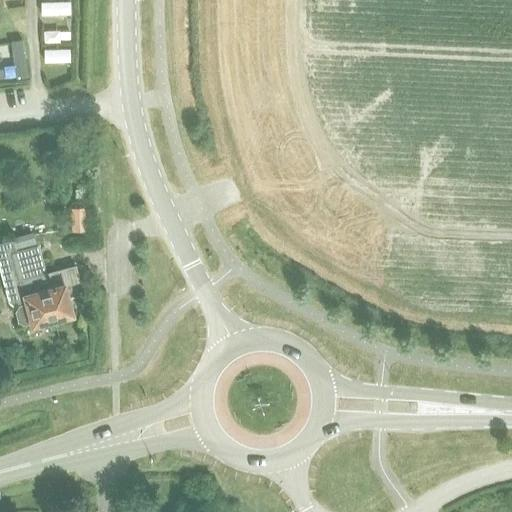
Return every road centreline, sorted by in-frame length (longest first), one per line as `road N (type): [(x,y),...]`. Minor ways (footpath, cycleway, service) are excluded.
road 1 (tertiary): [(234,351),(134,123),(123,0)]
road 2 (secondary): [(0,473),(205,417)]
road 3 (secondary): [(511,414),(326,406)]
road 4 (secondary): [(326,406),(319,375),(296,352),(265,343),(234,351)]
